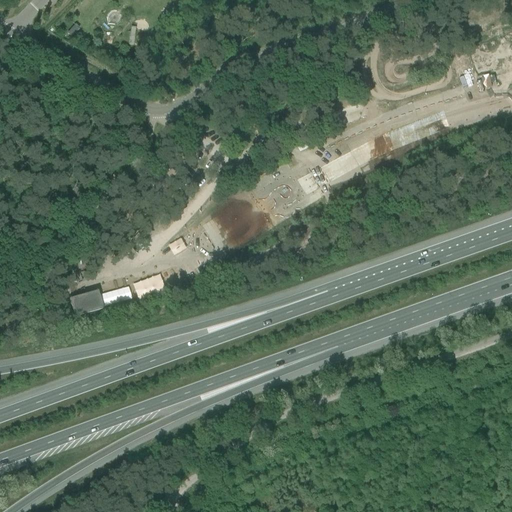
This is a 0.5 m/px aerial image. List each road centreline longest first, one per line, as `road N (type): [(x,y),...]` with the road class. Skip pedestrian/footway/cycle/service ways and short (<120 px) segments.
road 1 (tertiary): [(423,0),(240,63),(182,105),(157,111),(125,101),(0,27)]
road 2 (unclassified): [(174,511),(176,492),(283,414),(511,333)]
road 3 (motorway): [(330,298),(0,416)]
road 4 (motorway): [(10,511),(108,450),(318,346)]
road 5 (motorway): [(330,298),(0,371)]
road 6 (motorway): [(0,460),(318,346)]
road 7 (motorway): [(318,346),(511,277)]
road 8 (motorway): [(511,233),(330,298)]
